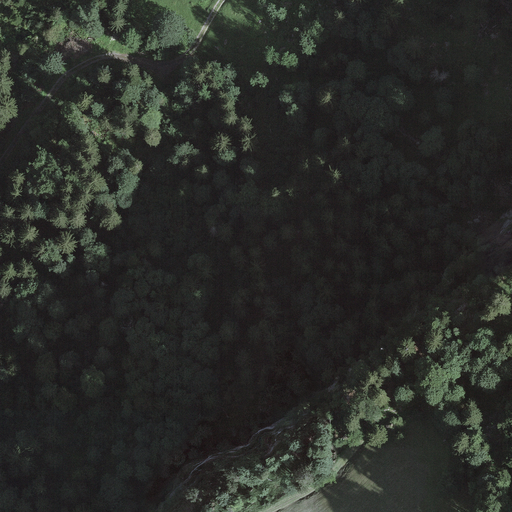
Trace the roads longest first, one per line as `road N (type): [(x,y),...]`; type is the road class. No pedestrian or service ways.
road 1 (track): [(511,325),(463,369),(375,421),(325,480),(265,511)]
road 2 (track): [(0,160),(77,67),(112,54),(162,68),(180,63),(220,0)]
